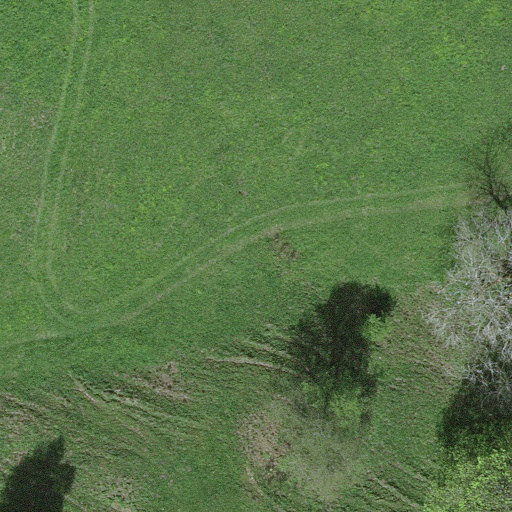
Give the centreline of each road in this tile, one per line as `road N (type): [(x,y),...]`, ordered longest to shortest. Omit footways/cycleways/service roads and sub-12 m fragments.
road 1 (track): [(0,266),(49,279),(83,315),(119,324),(316,215),(511,186)]
road 2 (track): [(99,0),(49,279)]
